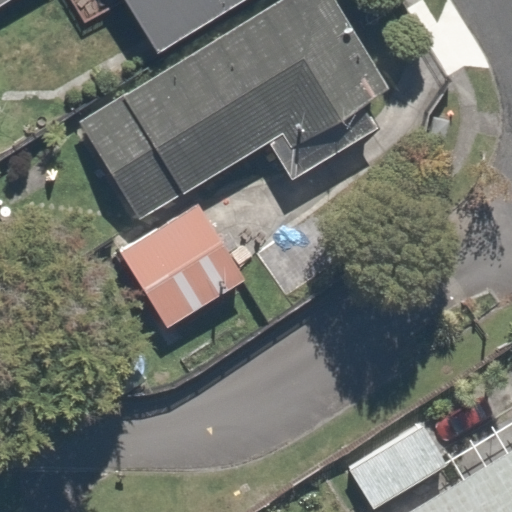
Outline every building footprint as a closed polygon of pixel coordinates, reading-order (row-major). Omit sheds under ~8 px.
[(0,0),(0,18),(30,0),(0,0)] [(317,0),(297,0),(45,149),(106,251),(252,165),(271,197),(374,136),(360,112),(378,102),(317,0)] [(103,0),(144,68),(259,0),(103,0)] [(190,216),(105,268),(160,359),(245,308),(190,216)] [(378,444),(299,498),(308,511),(356,511),(403,480),(378,444)] [(511,511),(511,467),(426,511),(511,511)]
